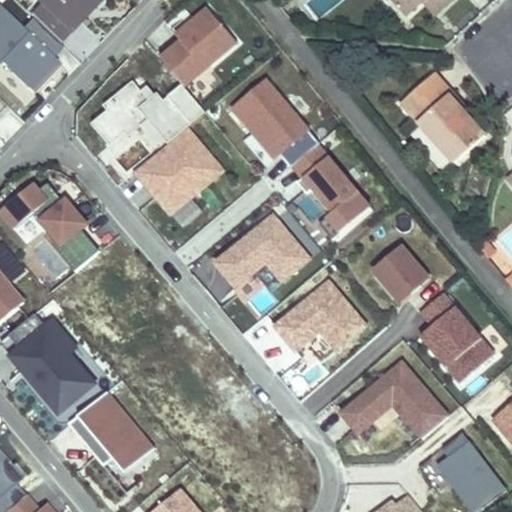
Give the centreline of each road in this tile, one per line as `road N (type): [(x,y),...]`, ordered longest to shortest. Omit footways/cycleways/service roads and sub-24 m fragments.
road 1 (residential): [(322,511),(325,466),(311,437),(81,164),(49,150)]
road 2 (residential): [(258,0),(511,303)]
road 3 (residential): [(49,150),(64,108),(160,0)]
road 4 (residential): [(0,407),(88,511)]
